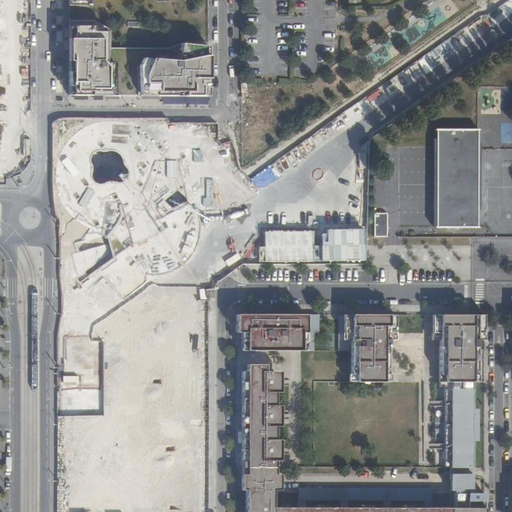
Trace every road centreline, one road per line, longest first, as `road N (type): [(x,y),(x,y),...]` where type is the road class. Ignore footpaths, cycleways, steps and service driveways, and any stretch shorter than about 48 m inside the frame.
road 1 (residential): [(499,292),(224,294),(221,511)]
road 2 (residential): [(43,511),(47,245),(30,218)]
road 3 (residential): [(222,0),(222,114),(43,112)]
road 4 (residential): [(3,248),(17,335),(16,511)]
road 5 (residential): [(499,511),(499,292)]
road 6 (unknown): [(428,292),(427,479)]
